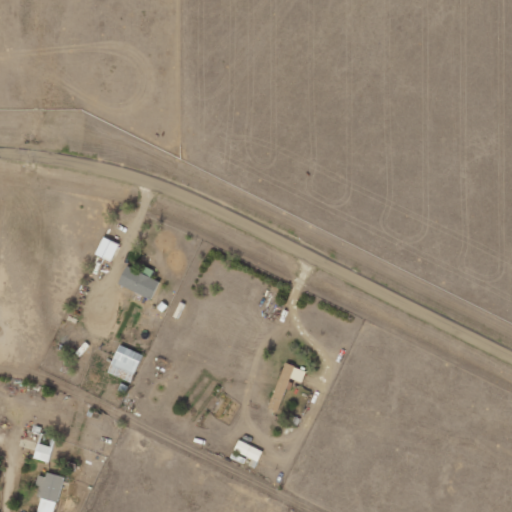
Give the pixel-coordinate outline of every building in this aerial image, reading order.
[(112,261),(120,244),(104,237),(96,255),(112,261)] [(120,286),(154,298),(161,277),(127,265),(120,286)] [(132,383),(144,355),(121,345),(108,372),(132,383)] [(291,379),(303,383),(307,371),(286,364),(269,407),(279,411),(291,379)] [(259,461),(264,451),(239,441),(235,451),(259,461)] [(50,462),(54,447),(39,443),(35,458),(50,462)] [(35,511),(55,511),(64,477),(48,472),(47,477),(44,477),(35,511)]
